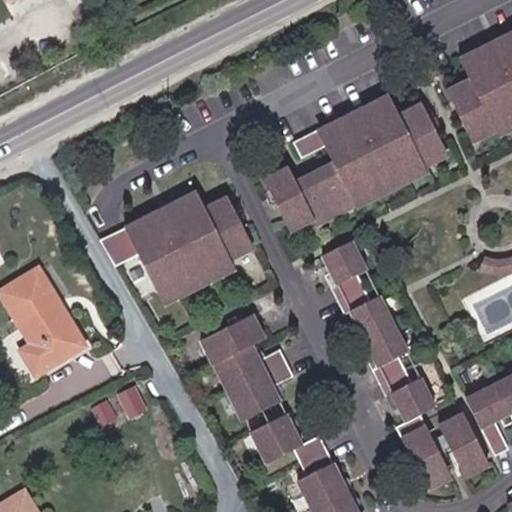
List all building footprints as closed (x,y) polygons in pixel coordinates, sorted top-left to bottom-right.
[(511,39),(501,45),(470,61),(480,84),(457,97),(473,127),(478,136),(500,127),(507,135),(511,132),(511,39)] [(368,114),(322,134),(297,148),(306,167),(331,155),(338,169),(300,190),(290,172),(265,187),(283,223),(287,231),(318,217),(322,223),(362,201),(366,208),(438,171),(433,162),(454,149),(450,140),(434,108),(410,121),(397,97),(368,114)] [(242,259),(263,249),(257,238),(236,200),(215,212),(208,201),(204,192),(165,214),(105,245),(120,270),(148,256),(164,288),(175,309),(210,291),(247,271),(242,259)] [(408,422),(433,469),(440,483),(468,469),(462,456),(436,405),(450,398),(436,369),(425,373),(415,349),(422,345),(394,288),(384,291),(372,266),(380,262),(366,231),(335,248),(345,266),(335,271),(360,323),(371,317),(387,349),(376,355),(402,402),(411,397),(419,416),(408,422)] [(511,244),(491,246),(495,265),(511,262),(511,244)] [(39,271),(2,292),(33,343),(22,349),(40,376),(81,351),(67,329),(74,325),(39,271)] [(208,339),(221,363),(254,424),(279,409),(293,401),(283,385),(303,375),(289,350),(272,358),(262,344),(277,335),(262,311),(231,327),(222,332),(208,339)] [(511,372),(475,390),(504,447),(511,442),(511,424),(503,410),(511,406),(511,407),(511,372)] [(118,393),(130,417),(148,408),(136,384),(118,393)] [(110,398),(93,406),(102,426),(119,418),(110,398)] [(297,413),(261,435),(276,461),(302,446),(319,473),(306,480),(323,511),(371,511),(332,432),(311,439),(297,413)] [(501,456),(496,446),(470,458),(475,468),(501,456)] [(0,511),(29,511),(20,497),(0,509),(0,511)]
